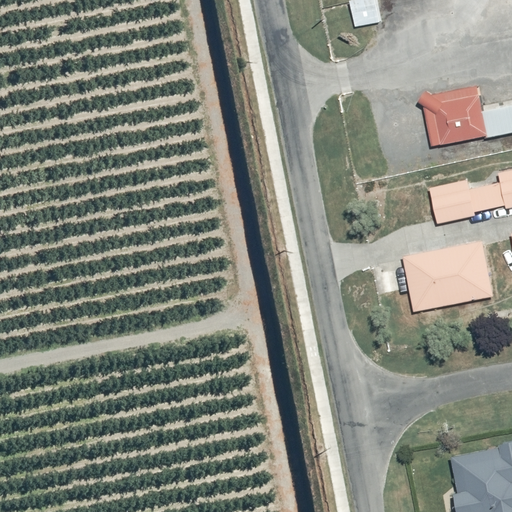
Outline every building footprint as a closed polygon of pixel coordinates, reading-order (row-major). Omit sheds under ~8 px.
[(380,20),(375,0),(349,0),(354,25),(380,20)] [(420,103),(425,108),(433,152),(511,136),(511,106),(485,113),(479,86),(433,97),(428,92),(420,103)] [(427,190),(435,225),(511,208),(511,170),(497,174),(500,184),(469,189),(467,180),(427,190)] [(402,258),(414,313),(493,298),(482,244),(402,258)] [(511,511),(511,443),(450,457),(458,511),(511,511)]
